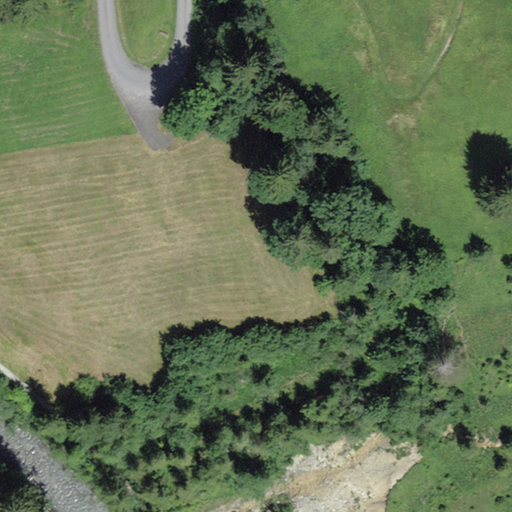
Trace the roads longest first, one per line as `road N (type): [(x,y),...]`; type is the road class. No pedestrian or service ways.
road 1 (track): [(356,0),(390,88),(401,95),(423,82),(459,0)]
road 2 (residential): [(105,0),(117,60),(127,75),(151,80),(179,62),(186,0)]
